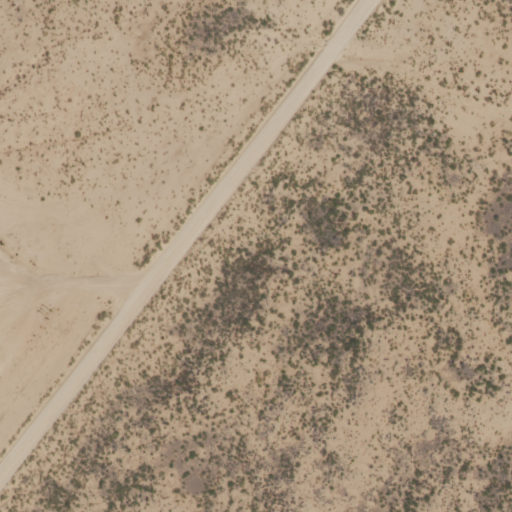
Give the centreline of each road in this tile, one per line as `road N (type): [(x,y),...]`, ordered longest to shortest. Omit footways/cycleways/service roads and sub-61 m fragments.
road 1 (track): [(353,0),(0,464)]
road 2 (track): [(317,47),(511,98)]
